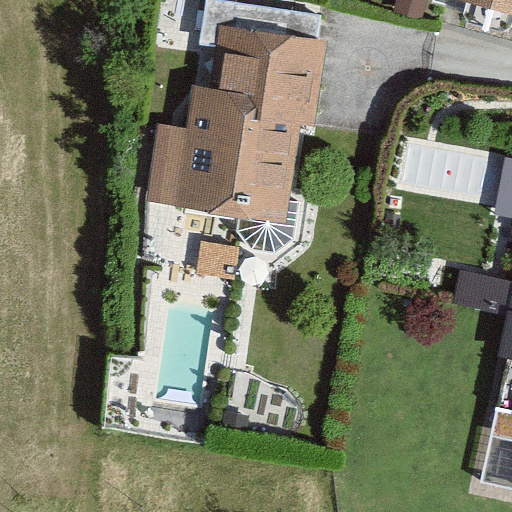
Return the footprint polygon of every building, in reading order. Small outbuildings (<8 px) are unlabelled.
[(425,0),(398,0),(396,10),(421,17),(425,0)] [(187,137),(172,135),(164,204),(285,218),(296,124),(314,127),(324,40),(220,28),(213,91),(193,88),(187,137)] [(501,204),(511,205),(511,154),(508,154),(501,204)] [(237,247),(202,242),(197,273),(233,277),(237,247)] [(505,305),(509,272),(462,267),(459,299),(505,305)]
